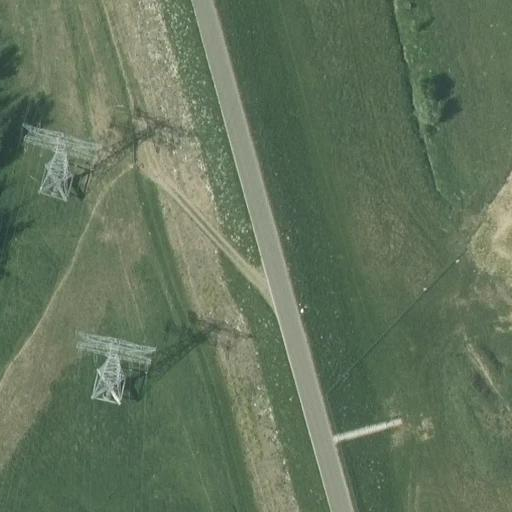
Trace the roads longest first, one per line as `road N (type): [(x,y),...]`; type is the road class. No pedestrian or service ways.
road 1 (unclassified): [(335,511),(199,0)]
road 2 (track): [(157,175),(263,282),(273,279)]
